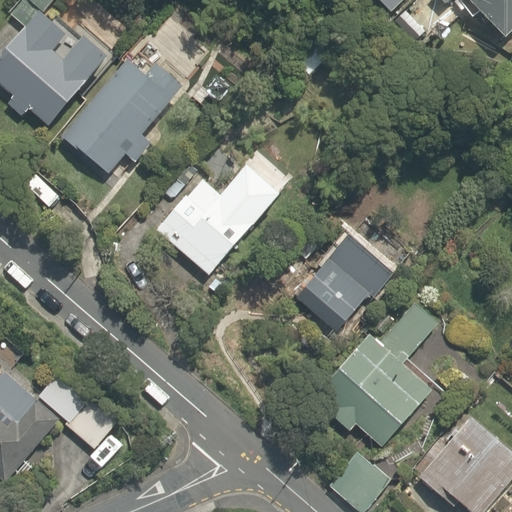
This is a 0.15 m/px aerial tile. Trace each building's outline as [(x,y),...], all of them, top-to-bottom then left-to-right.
[(57,0),(29,0),(14,15),(29,29),(57,0)] [(389,0),(400,10),(410,0),(389,0)] [(511,34),(511,0),(441,0),(451,9),(459,0),(470,0),(510,37),(511,34)] [(52,15),(0,74),(0,81),(14,94),(4,105),(48,143),(91,94),(87,91),(116,58),(98,42),(73,70),(55,54),(72,33),(52,15)] [(153,76),(134,59),(67,133),(118,179),(134,162),(142,170),(163,147),(155,139),(198,92),(165,62),(153,76)] [(221,281),(297,199),(237,143),(161,225),(221,281)] [(343,335),(394,271),(357,241),(337,265),(327,258),(296,297),(343,335)] [(326,408),(356,435),(360,430),(385,452),(438,393),(412,370),(446,332),(417,306),(326,408)] [(0,479),(7,486),(62,426),(97,458),(124,429),(62,372),(40,395),(16,373),(0,390),(0,479)] [(421,476),(454,511),(462,504),(469,511),(486,511),(511,487),(511,452),(481,419),(421,476)] [(364,511),(392,479),(342,436),(312,471),(359,511),(364,511)]
